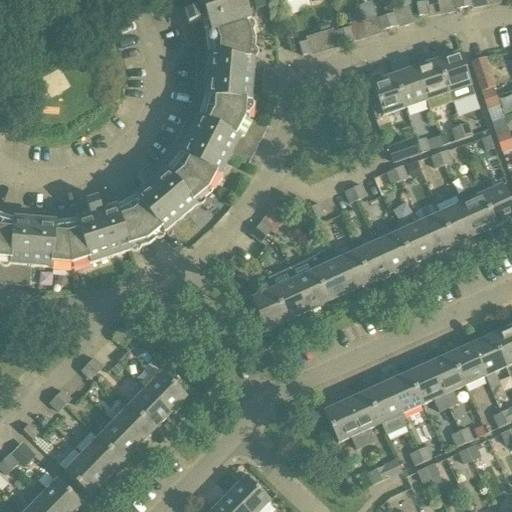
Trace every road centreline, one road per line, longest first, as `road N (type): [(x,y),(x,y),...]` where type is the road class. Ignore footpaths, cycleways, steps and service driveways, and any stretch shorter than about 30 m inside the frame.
road 1 (residential): [(166,280),(243,217),(275,164),(295,81),(511,17)]
road 2 (residential): [(257,403),(511,293)]
road 3 (residential): [(105,167),(155,111),(159,77),(140,16)]
road 4 (residential): [(93,308),(99,330),(0,434)]
road 5 (residential): [(166,280),(201,299),(257,403)]
